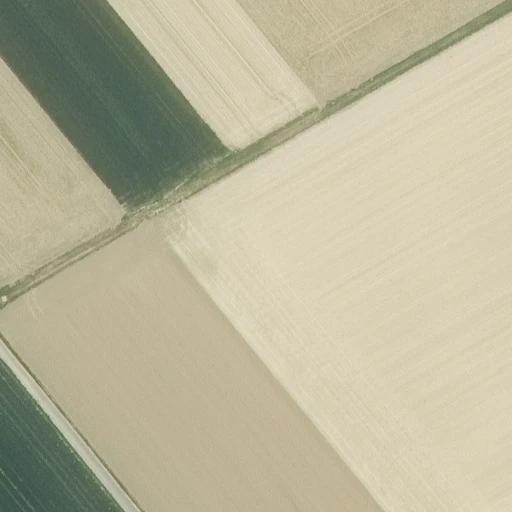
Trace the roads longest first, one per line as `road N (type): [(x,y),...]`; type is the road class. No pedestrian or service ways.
road 1 (track): [(511,19),(0,313)]
road 2 (track): [(136,511),(0,345)]
